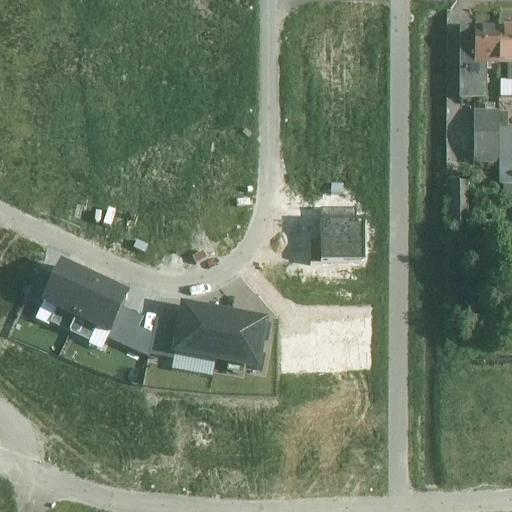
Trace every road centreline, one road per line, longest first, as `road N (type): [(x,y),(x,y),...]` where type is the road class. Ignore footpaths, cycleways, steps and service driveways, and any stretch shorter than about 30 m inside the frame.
road 1 (residential): [(273,0),(268,183),(248,252),(201,281),(143,278),(0,216)]
road 2 (residential): [(261,509),(511,501)]
road 3 (residential): [(39,469),(71,488),(110,496),(261,509)]
